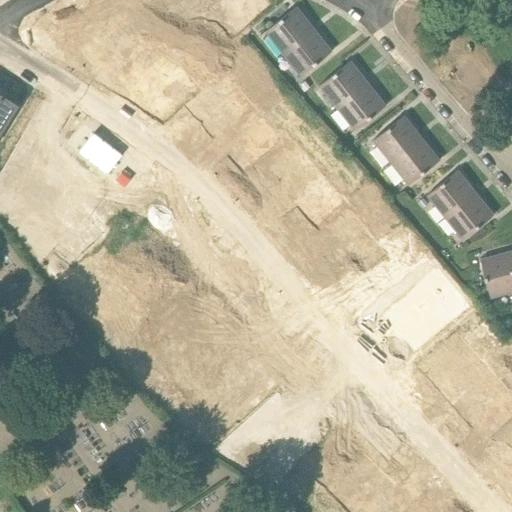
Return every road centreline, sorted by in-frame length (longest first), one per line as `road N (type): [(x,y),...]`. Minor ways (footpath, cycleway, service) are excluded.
road 1 (residential): [(496,511),(450,470),(205,189),(151,141),(0,40)]
road 2 (residential): [(511,173),(365,16)]
